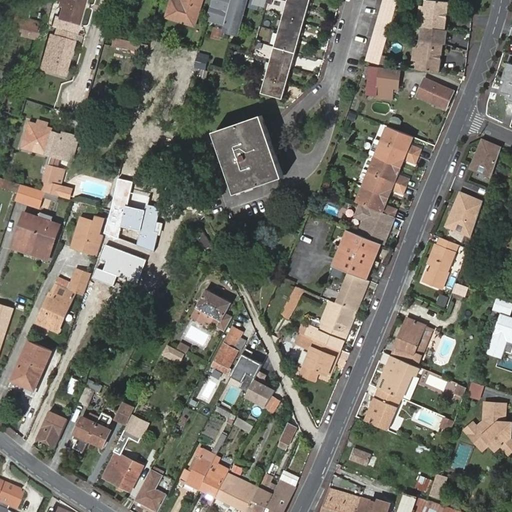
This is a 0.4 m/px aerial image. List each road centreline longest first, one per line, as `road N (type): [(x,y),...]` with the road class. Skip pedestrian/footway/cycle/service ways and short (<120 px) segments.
road 1 (residential): [(298,511),(459,115)]
road 2 (tertiary): [(0,437),(104,511)]
road 3 (residential): [(459,115),(499,0)]
